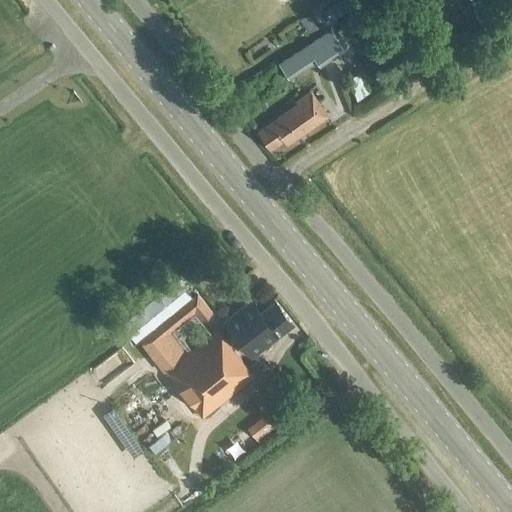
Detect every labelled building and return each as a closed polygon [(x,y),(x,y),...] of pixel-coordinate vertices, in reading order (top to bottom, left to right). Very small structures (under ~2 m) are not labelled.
[(338,0),(322,11),(329,22),(355,6),(360,2),(358,0),(349,0),(343,4),(340,0),(338,0)] [(337,27),(347,47),(362,39),(351,19),(337,27)] [(329,26),(276,61),(287,78),(315,59),(318,65),(343,48),(329,26)] [(371,86),(386,85),(386,64),(370,65),(371,86)] [(348,80),(356,101),(368,91),(360,70),(348,80)] [(295,105),(257,131),(270,149),(283,139),(286,143),(327,115),(310,91),(293,103),(295,105)] [(221,316),(232,304),(219,292),(208,303),(221,316)] [(197,293),(138,341),(152,360),(156,358),(166,371),(165,372),(202,416),(253,374),(217,330),(195,347),(190,351),(174,331),(195,314),(200,321),(212,312),(197,293)] [(246,303),(221,322),(249,358),(293,323),(275,301),(256,316),(246,303)] [(148,387),(159,411),(170,407),(173,415),(185,410),(177,391),(164,397),(158,383),(148,387)] [(257,391),(239,403),(245,412),(263,399),(257,391)] [(227,444),(241,462),(260,449),(246,430),(227,444)] [(187,467),(201,455),(194,447),(179,459),(187,467)]
